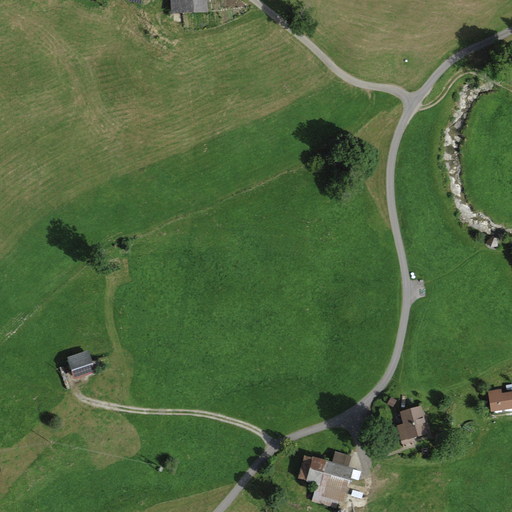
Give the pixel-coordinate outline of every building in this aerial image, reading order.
[(147,0),(113,0),(113,2),(146,9),(147,0)] [(212,0),(173,0),(175,18),(214,16),(212,0)] [(87,352),(69,358),(76,377),(93,371),(87,352)] [(500,390),(489,392),(492,410),(511,407),(511,392),(501,394),(500,390)] [(402,413),(405,425),(398,427),(402,439),(427,432),(421,408),(402,413)] [(333,464),(306,457),(300,477),(319,482),(315,499),(340,506),(351,469),(347,468),(350,456),(336,452),(333,464)]
